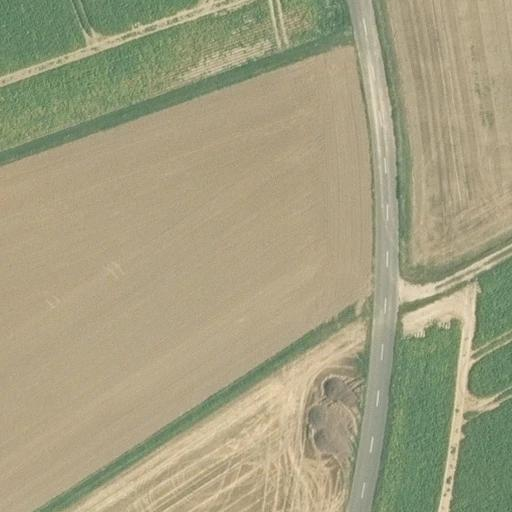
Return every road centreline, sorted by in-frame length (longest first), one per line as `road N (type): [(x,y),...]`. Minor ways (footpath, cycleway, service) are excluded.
road 1 (tertiary): [(358,0),(380,112),(388,249),(376,411),(358,511)]
road 2 (track): [(44,511),(328,325),(386,303)]
road 3 (track): [(0,160),(364,31)]
road 4 (track): [(511,253),(441,292),(386,303)]
